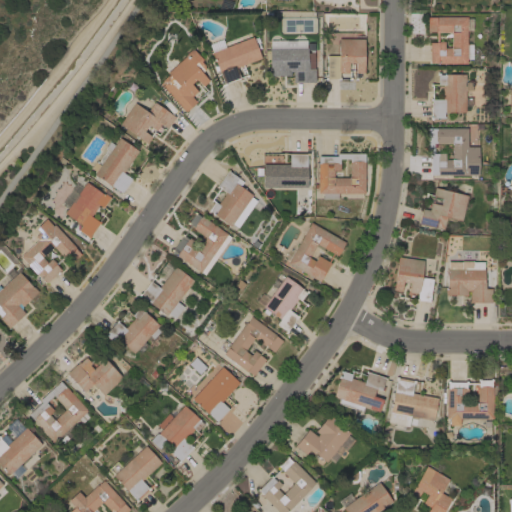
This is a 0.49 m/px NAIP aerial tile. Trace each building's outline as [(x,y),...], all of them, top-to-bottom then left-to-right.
[(471,44),(471,58),(466,58),(466,63),(437,63),(429,63),(429,42),(435,42),(443,42),(443,48),(450,48),(450,32),(435,32),(435,31),(426,31),(426,17),(435,17),(435,16),(466,16),(466,18),(472,18),(472,30),(466,30),(466,44),(471,44)] [(252,36),(253,38),(257,37),(259,43),(255,44),(255,45),(258,43),(260,48),(257,49),(260,58),(236,67),(239,77),(223,83),(219,73),(218,73),(208,44),(221,39),(224,47),(252,36)] [(363,39),(363,72),(355,72),(355,63),(348,63),(347,72),(338,72),(338,77),(339,77),(339,80),(337,80),(337,79),(326,79),(326,55),(337,56),(337,38),(363,39)] [(268,40),(305,40),(305,45),(306,45),(306,48),(307,53),(313,53),(313,69),(314,69),(314,82),(292,82),(292,71),(289,71),(290,75),(268,76),(268,70),(269,70),(269,48),(268,40)] [(186,55),(185,54),(191,49),(192,49),(202,60),(200,61),(203,65),(204,69),(201,72),(208,80),(202,86),(195,79),(190,84),(196,91),(191,96),(195,102),(184,112),(159,84),(161,82),(161,80),(167,75),(168,76),(169,75),(166,73),(186,55)] [(465,82),(472,82),(472,90),(465,90),(464,112),(443,112),(443,118),(431,118),(431,99),(441,99),(441,84),(437,84),(437,75),(443,75),(443,74),(465,74),(465,82)] [(134,103),(146,112),(153,102),(174,117),(166,128),(160,123),(155,130),(147,125),(143,131),(151,137),(146,143),(131,133),(130,135),(126,132),(128,130),(119,124),(134,103)] [(430,174),(430,156),(427,156),(427,128),(467,128),(467,146),(478,146),(478,174),(430,174)] [(95,171),(90,168),(94,161),(99,165),(109,151),(104,147),(109,141),(113,145),(119,137),(137,151),(122,172),(129,177),(120,190),(111,184),(110,186),(93,173),(95,171)] [(262,187),(262,164),(288,164),(289,153),(306,154),(306,152),(308,152),(308,155),(306,155),(306,166),(306,187),(262,187)] [(317,163),(317,156),(336,156),(336,153),(364,153),(364,193),(337,193),(337,199),(322,199),(322,193),(317,193),(317,163)] [(253,202),(238,224),(233,221),(230,225),(206,208),(212,200),(217,204),(225,192),(217,186),(217,187),(216,186),(227,169),(228,170),(228,171),(238,178),(234,182),(252,195),(249,199),(250,200),(253,202)] [(60,203),(69,190),(68,190),(73,183),(81,189),(86,182),(102,194),(103,193),(109,197),(102,207),(98,204),(90,216),(99,222),(88,238),(87,237),(87,236),(78,230),(81,225),(64,213),(67,208),(60,203)] [(461,220),(446,216),(442,229),(418,223),(421,208),(428,210),(430,202),(439,205),(441,198),(432,195),(434,187),(467,195),(461,220)] [(229,238),(203,274),(200,272),(193,267),(192,268),(187,265),(188,264),(176,255),(177,254),(172,250),(171,251),(170,250),(171,248),(172,249),(181,236),(180,235),(182,233),(184,235),(183,236),(187,239),(188,237),(193,241),(190,246),(196,251),(205,237),(192,228),(193,227),(188,223),(188,224),(186,223),(187,221),(188,222),(194,214),(193,213),(194,211),(196,213),(195,213),(200,217),(201,216),(227,234),(226,235),(229,238)] [(20,248),(22,246),(20,244),(28,237),(30,239),(34,243),(37,240),(34,236),(39,232),(35,228),(45,218),(52,226),(54,224),(81,254),(70,263),(64,257),(63,258),(53,246),(41,257),(46,262),(51,258),(55,263),(55,264),(60,269),(45,283),(40,278),(19,256),(24,252),(20,248)] [(344,242),(336,256),(316,244),(308,257),(314,261),(317,255),(330,263),(319,281),(287,263),(310,222),(344,242)] [(423,260),(420,277),(432,278),(429,300),(429,302),(428,302),(428,301),(417,300),(417,301),(415,300),(416,298),(417,293),(408,292),(409,283),(402,281),(401,291),(393,290),(397,256),(423,260)] [(446,261),(482,261),(482,265),(481,265),(482,265),(482,268),(484,268),(484,280),(484,288),(491,288),(491,302),(469,302),(469,290),(466,290),(466,295),(445,295),(445,289),(446,289),(446,268),(446,261)] [(191,290),(187,295),(183,292),(176,301),(182,306),(173,318),(167,313),(165,315),(147,301),(148,301),(140,294),(139,296),(137,294),(138,293),(140,294),(150,281),(158,287),(163,281),(155,276),(166,262),(173,267),(174,266),(192,280),(187,287),(191,290)] [(0,288),(9,280),(4,274),(9,269),(12,272),(17,268),(20,270),(18,272),(32,287),(32,286),(37,291),(21,306),(19,303),(17,305),(24,313),(8,328),(0,319),(0,288)] [(257,302),(262,294),(266,297),(271,290),(267,288),(279,272),(301,288),(300,288),(306,292),(300,300),(297,298),(288,310),(296,316),(297,315),(298,316),(297,317),(287,330),(287,331),(286,332),(285,331),(276,324),(279,319),(262,306),(257,302)] [(156,328),(159,331),(152,339),(151,337),(149,335),(133,353),(117,339),(113,343),(104,335),(104,336),(103,334),(104,333),(104,334),(115,322),(115,321),(116,320),(118,321),(117,322),(124,328),(134,317),(131,315),(137,308),(142,312),(143,311),(158,325),(156,328)] [(275,335),(275,336),(281,340),(273,352),(266,347),(253,338),(244,350),(250,355),(254,350),(258,354),(265,359),(252,375),(246,371),(223,354),(227,348),(226,348),(245,322),(246,323),(251,316),(275,335)] [(103,395),(92,384),(83,392),(66,373),(76,364),(81,369),(87,363),(94,370),(99,365),(92,358),(98,353),(121,377),(103,395)] [(200,390),(221,366),(238,382),(220,401),(228,408),(215,421),(208,414),(208,415),(191,399),(191,398),(190,398),(199,389),(200,390)] [(363,406),(361,411),(338,403),(339,399),(332,396),(339,377),(341,371),(351,374),(350,378),(363,382),(367,373),(366,372),(366,371),(386,378),(385,379),(384,379),(380,390),(375,388),(372,395),(382,399),(378,412),(363,406)] [(407,426),(386,421),(388,411),(389,412),(393,389),(394,389),(396,379),(395,379),(395,376),(398,377),(397,377),(421,382),(420,384),(413,383),(411,393),(437,398),(435,407),(437,407),(436,413),(434,412),(433,420),(409,416),(407,426)] [(446,388),(447,388),(447,381),(449,381),(449,382),(465,382),(465,381),(467,381),(467,383),(466,383),(466,388),(467,388),(467,395),(461,395),(461,403),(477,403),(477,387),(478,387),(478,381),(478,379),(480,379),(480,380),(490,380),(490,379),(492,379),(492,381),(491,381),(491,387),(493,387),(493,395),(491,395),(491,418),(446,418),(446,388)] [(86,410),(84,412),(88,416),(81,423),(77,419),(68,427),(72,432),(61,443),(56,438),(53,442),(32,420),(33,420),(28,414),(41,402),(39,400),(59,381),(86,410)] [(183,405),(203,423),(196,431),(193,429),(184,439),(191,446),(191,445),(192,446),(179,461),(178,460),(170,452),(173,448),(166,441),(158,449),(149,440),(156,433),(157,434),(161,429),(156,425),(174,406),(178,410),(183,405)] [(353,439),(344,450),(342,449),(335,458),(331,455),(325,462),(314,453),(313,454),(309,450),(305,454),(294,446),(308,429),(316,436),(318,434),(315,431),(328,414),(333,418),(333,419),(349,432),(347,435),(353,439)] [(8,474),(0,465),(0,431),(2,430),(4,432),(3,433),(10,441),(14,437),(4,427),(13,418),(23,429),(25,427),(41,444),(18,465),(23,469),(14,478),(10,473),(8,474)] [(107,468),(115,461),(121,467),(145,445),(160,462),(141,480),(147,488),(148,487),(150,488),(135,502),(134,500),(135,499),(128,492),(112,475),(113,475),(107,468)] [(278,511),(261,495),(262,494),(258,490),(258,491),(256,489),(258,488),(258,489),(270,477),(269,476),(271,475),(272,476),(271,477),(275,481),(276,480),(281,484),(276,489),(282,494),(293,483),(282,472),(283,471),(279,466),(278,467),(277,465),(278,464),(279,465),(286,458),(285,457),(287,456),(288,457),(287,458),(292,462),(293,461),(313,481),(308,487),(308,488),(286,510),(285,510),(283,511),(278,511)] [(448,479),(440,492),(450,499),(442,511),(426,511),(429,507),(422,503),(427,495),(420,491),(415,499),(408,495),(426,466),(448,479)] [(123,503),(129,509),(125,511),(111,511),(101,502),(90,511),(68,511),(74,507),(68,500),(77,491),(82,498),(96,485),(97,486),(102,480),(123,503)] [(378,482),(391,501),(375,511),(345,511),(337,500),(347,492),(353,500),(378,482)]
